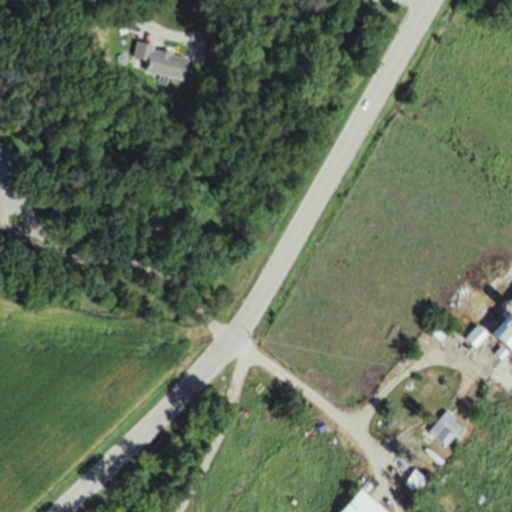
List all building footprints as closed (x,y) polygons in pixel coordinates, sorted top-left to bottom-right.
[(469,303),(454,294),(440,316),(455,325),(469,303)] [(511,314),(496,333),(511,347),(511,314)] [(478,348),(492,332),(480,322),(466,339),(478,348)] [(433,428),(452,448),(471,429),(451,410),(433,428)] [(431,477),(416,469),(408,484),(422,492),(431,477)] [(393,511),(370,489),(375,484),(371,480),(339,511),(393,511)]
